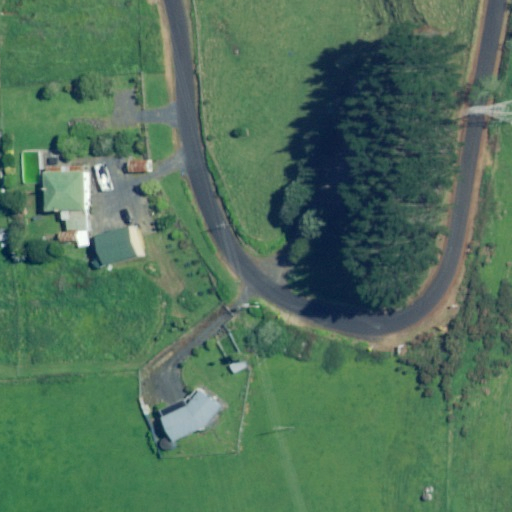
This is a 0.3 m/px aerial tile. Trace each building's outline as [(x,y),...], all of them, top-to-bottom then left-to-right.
[(376,84),(359,80),(354,106),(371,110),(376,84)] [(377,186),(373,155),(353,157),(357,189),(377,186)] [(150,171),(149,160),(131,161),(132,172),(150,171)] [(66,212),(89,211),(91,211),(90,171),(51,172),(52,211),(66,211),(66,212)] [(89,211),(66,212),(67,220),(71,220),(71,232),(63,232),(64,242),(80,241),(80,246),(91,246),(89,211)] [(142,256),(135,226),(101,235),(109,265),(142,256)] [(249,368),(240,355),(227,363),(236,376),(249,368)] [(206,390),(191,406),(167,415),(179,441),(207,428),(225,407),(206,390)]
